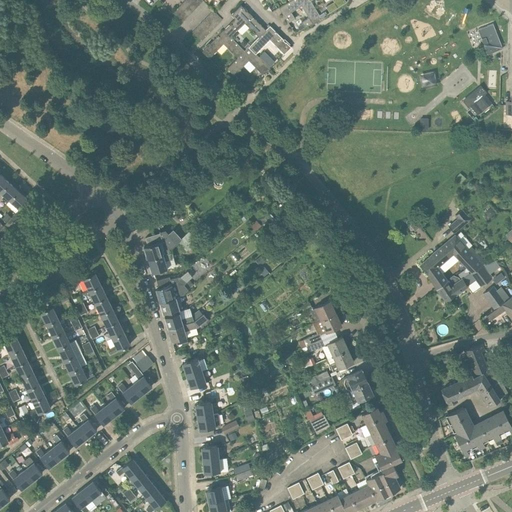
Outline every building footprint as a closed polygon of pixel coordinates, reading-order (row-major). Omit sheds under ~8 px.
[(195,9),(186,0),(182,5),(191,14),(195,9)] [(199,5),(193,0),(186,0),(195,9),(199,5)] [(279,8),(284,16),(288,22),(295,18),(291,12),(302,6),(309,18),(302,22),(305,27),(312,23),(315,21),(315,20),(318,19),(321,18),(310,0),(291,0),(289,1),(279,8)] [(310,0),(332,0),(334,1),(325,6),(329,12),(346,2),(344,0),(310,0)] [(191,14),(182,5),(177,9),(186,18),(191,14)] [(229,24),(223,30),(230,37),(243,25),(257,38),(266,30),(247,11),(246,11),(245,10),(245,9),(241,5),(231,14),(235,18),(231,22),(229,24)] [(186,18),(177,9),(173,13),(182,22),(186,18)] [(213,11),(209,15),(218,24),(222,20),(215,13),(213,11)] [(218,24),(209,15),(205,19),(214,28),(218,24)] [(214,28),(205,19),(200,23),(209,33),(214,28)] [(209,33),(200,23),(196,28),(205,37),(209,33)] [(478,30),(483,43),(501,46),(492,24),(478,30)] [(270,26),(266,30),(257,38),(249,47),(256,54),(270,40),(284,54),(291,47),(289,45),(290,44),(285,39),(284,40),(277,33),(275,31),(270,26)] [(205,37),(196,28),(192,32),(201,41),(205,37)] [(230,37),(223,30),(218,35),(216,37),(209,44),(210,44),(208,47),(207,46),(202,51),(209,58),(223,44),(237,58),(244,51),(230,37)] [(502,48),(484,45),(487,54),(502,48)] [(270,68),(256,54),(249,47),(244,51),(237,58),(227,68),(234,75),(249,61),(263,75),(266,72),(265,72),(267,70),(268,70),(270,68)] [(271,58),(266,64),(269,67),(275,62),(271,58)] [(426,88),(439,85),(436,70),(422,73),(426,88)] [(478,115),(492,103),(485,96),(471,107),(478,115)] [(428,119),(427,119),(423,119),(420,119),(420,122),(420,130),(428,130),(428,119)] [(460,173),(454,179),(460,184),(465,178),(460,173)] [(0,174),(0,191),(1,192),(9,182),(0,174)] [(9,182),(1,192),(10,200),(18,190),(9,182)] [(18,190),(10,200),(19,209),(28,199),(18,190)] [(455,215),(458,218),(464,225),(469,220),(461,210),(455,215)] [(7,223),(12,217),(8,214),(3,219),(7,223)] [(464,225),(458,218),(448,226),(454,233),(464,225)] [(409,225),(414,231),(421,226),(416,220),(409,225)] [(251,226),(255,231),(261,226),(256,221),(251,226)] [(148,246),(144,247),(147,257),(169,251),(168,250),(176,244),(165,232),(145,238),(148,246)] [(182,239),(178,243),(186,252),(198,242),(190,232),(182,239)] [(438,250),(445,259),(452,253),(453,255),(464,245),(456,235),(438,250)] [(204,251),(212,244),(205,236),(197,244),(204,251)] [(468,274),(481,265),(483,263),(470,246),(467,248),(464,245),(453,255),(468,274)] [(437,289),(446,281),(446,280),(436,267),(445,259),(438,250),(436,251),(420,266),(437,289)] [(169,251),(147,257),(151,273),(167,268),(165,261),(169,260),(171,259),(169,251)] [(255,260),(259,266),(265,262),(260,256),(255,260)] [(446,281),(437,289),(445,300),(476,280),(481,286),(491,279),(488,275),(500,267),(493,258),(482,266),(481,265),(468,274),(460,280),(451,287),(446,281)] [(269,272),(264,266),(261,269),(259,271),(263,277),(269,272)] [(504,272),(495,278),(498,283),(507,277),(504,272)] [(83,278),(89,291),(101,285),(95,273),(83,278)] [(446,280),(446,281),(451,287),(460,280),(458,277),(453,275),(446,280)] [(160,301),(179,296),(182,295),(188,290),(183,284),(184,283),(179,277),(170,279),(169,277),(156,280),(159,288),(156,289),(160,301)] [(189,279),(184,283),(183,284),(188,290),(194,285),(189,279)] [(101,285),(89,291),(95,302),(107,297),(101,285)] [(494,309),(505,301),(493,286),(483,293),(494,309)] [(179,296),(160,301),(161,304),(160,305),(161,307),(162,308),(164,313),(179,309),(177,299),(180,298),(179,296)] [(511,296),(487,316),(490,320),(503,310),(503,309),(504,308),(511,318),(511,296)] [(107,297),(95,302),(100,314),(112,308),(107,297)] [(321,319),(336,312),(330,301),(313,308),(310,302),(298,310),(300,316),(302,315),(310,311),(315,322),(321,319)] [(76,307),(78,311),(85,307),(83,303),(76,307)] [(46,325),(58,319),(52,307),(40,312),(46,325)] [(85,307),(78,311),(81,316),(88,312),(85,307)] [(112,308),(100,314),(106,326),(118,320),(112,308)] [(167,324),(168,329),(195,321),(203,314),(199,310),(192,316),(184,318),(181,318),(179,313),(165,317),(165,319),(165,320),(165,322),(167,324)] [(336,312),(321,319),(326,332),(341,325),(336,312)] [(195,321),(168,329),(172,340),(186,336),(185,331),(198,327),(208,320),(203,314),(195,321)] [(70,321),(72,326),(79,323),(77,318),(70,321)] [(52,337),(64,331),(58,319),(46,325),(52,337)] [(118,320),(106,326),(112,338),(124,332),(118,320)] [(79,323),(72,326),(75,331),(82,327),(79,323)] [(302,332),(300,328),(291,334),(293,337),(302,332)] [(57,348),(69,343),(64,331),(52,337),(57,348)] [(124,332),(112,338),(115,345),(109,349),(111,353),(130,344),(124,332)] [(272,332),(267,335),(272,345),(277,342),(272,332)] [(301,340),(304,346),(322,338),(320,332),(301,340)] [(4,342),(10,354),(22,348),(16,336),(4,342)] [(333,356),(348,349),(342,337),(327,344),(321,346),(327,359),(333,356)] [(322,338),(304,346),(306,352),(325,345),(322,338)] [(63,360),(75,355),(81,352),(76,340),(69,343),(57,348),(63,360)] [(82,345),(84,350),(92,346),(89,341),(82,345)] [(466,350),(475,375),(486,370),(485,368),(479,351),(483,349),(481,344),(466,350)] [(92,346),(84,350),(87,355),(94,351),(92,346)] [(501,357),(509,354),(506,347),(498,350),(501,357)] [(22,348),(10,354),(16,366),(27,360),(22,348)] [(354,361),(348,349),(333,356),(335,361),(330,364),(333,371),(354,361)] [(146,355),(142,350),(133,358),(137,362),(146,355)] [(69,372),(81,366),(75,355),(63,360),(69,372)] [(187,375),(201,370),(197,358),(183,362),(187,375)] [(304,368),(316,363),(313,358),(302,363),(304,368)] [(27,360),(16,366),(21,378),(33,372),(27,360)] [(139,379),(133,384),(141,394),(152,386),(132,361),(128,364),(139,379)] [(485,368),(486,370),(494,390),(499,400),(502,398),(508,394),(496,372),(498,370),(494,364),(485,368)] [(84,374),(81,366),(69,372),(75,385),(94,375),(91,370),(84,374)] [(6,370),(0,372),(0,374),(2,378),(9,375),(6,370)] [(205,383),(201,370),(187,375),(191,387),(205,383)] [(308,387),(311,386),(330,377),(327,370),(305,380),(308,387)] [(348,391),(368,382),(362,370),(347,377),(342,378),(340,380),(339,385),(341,389),(345,392),(348,390),(348,391)] [(486,370),(475,375),(476,377),(473,379),(472,376),(441,389),(449,405),(456,402),(454,396),(478,386),(485,397),(484,398),(489,406),(499,401),(499,400),(494,390),(486,370)] [(33,372),(21,378),(27,389),(39,384),(33,372)] [(332,376),(330,377),(311,386),(314,394),(335,384),(332,376)] [(368,382),(348,391),(354,403),(373,395),(368,382)] [(141,394),(133,384),(126,389),(122,383),(118,387),(130,403),(141,394)] [(39,384),(27,389),(32,401),(44,396),(39,384)] [(11,397),(18,394),(15,389),(9,392),(11,397)] [(112,401),(105,406),(114,416),(124,408),(111,392),(107,395),(112,401)] [(20,398),(18,394),(11,397),(13,402),(20,398)] [(44,396),(32,401),(36,409),(29,412),(32,417),(50,408),(44,396)] [(251,410),(252,409),(249,400),(242,402),(246,412),(251,410)] [(197,417),(213,415),(211,402),(195,404),(197,417)] [(6,412),(12,409),(10,404),(3,408),(6,412)] [(114,416),(105,406),(99,411),(94,405),(90,408),(103,425),(114,416)] [(361,414),(366,425),(384,416),(382,411),(379,412),(377,407),(361,414)] [(445,416),(449,425),(467,416),(463,407),(445,416)] [(315,419),(310,408),(305,411),(310,422),(317,435),(331,428),(324,415),(315,419)] [(15,414),(12,409),(6,412),(8,417),(15,414)] [(504,411),(495,415),(504,433),(509,430),(511,434),(511,433),(511,423),(511,425),(504,411)] [(84,422),(78,427),(86,438),(97,430),(84,413),(80,416),(84,422)] [(219,414),(213,415),(197,417),(199,430),(215,428),(215,427),(221,426),(219,414)] [(504,433),(495,415),(486,419),(498,441),(501,439),(499,435),(504,433)] [(384,416),(366,425),(371,434),(386,427),(384,422),(387,421),(384,416)] [(459,433),(463,431),(469,428),(468,426),(471,424),(467,416),(449,425),(453,433),(458,431),(459,433)] [(498,441),(486,419),(479,423),(488,441),(493,439),(495,443),(498,441)] [(224,433),(239,426),(236,420),(221,428),(224,433)] [(13,431),(21,426),(18,421),(10,425),(13,431)] [(24,426),(25,428),(28,433),(35,430),(31,422),(24,426)] [(339,434),(350,429),(347,423),(336,429),(339,434)] [(488,441),(479,423),(472,427),(482,449),(485,447),(483,444),(488,441)] [(86,438),(78,427),(72,432),(67,426),(63,430),(75,446),(86,438)] [(386,427),(371,434),(376,444),(391,437),(386,427)] [(463,431),(472,449),(477,447),(479,450),(482,449),(472,427),(469,428),(463,431)] [(27,439),(30,436),(25,428),(19,430),(23,437),(25,436),(27,439)] [(2,429),(0,430),(0,445),(9,441),(10,445),(19,440),(17,437),(15,438),(13,433),(6,437),(2,429)] [(353,435),(350,429),(339,434),(341,440),(353,435)] [(463,431),(459,433),(455,436),(466,457),(469,455),(467,452),(472,449),(463,431)] [(237,438),(235,432),(228,436),(230,441),(237,438)] [(57,444),(51,449),(59,459),(69,451),(57,435),(53,438),(57,444)] [(391,437),(376,444),(380,454),(396,446),(391,437)] [(345,448),(348,454),(359,448),(356,442),(345,448)] [(203,460),(218,458),(217,445),(202,447),(203,460)] [(396,446),(380,454),(375,456),(379,464),(381,469),(383,468),(384,470),(365,479),(368,484),(375,500),(385,495),(386,498),(396,494),(394,491),(400,488),(395,476),(398,475),(392,463),(402,459),(399,454),(396,446)] [(59,459),(51,449),(45,454),(40,448),(36,451),(48,468),(59,459)] [(359,448),(348,454),(351,459),(362,454),(359,448)] [(29,466),(24,471),(32,481),(42,472),(30,456),(24,461),(29,466)] [(125,471),(130,477),(141,469),(133,458),(116,471),(119,475),(125,471)] [(220,471),(218,458),(203,460),(204,473),(220,471)] [(4,468),(9,465),(5,460),(0,463),(4,468)] [(343,465),(349,476),(354,473),(349,462),(343,465)] [(235,474),(250,469),(248,463),(233,468),(235,474)] [(343,479),(349,476),(343,465),(338,467),(343,479)] [(255,467),(250,469),(235,474),(237,480),(257,473),(255,467)] [(141,469),(130,477),(138,488),(149,479),(141,469)] [(32,481),(24,471),(17,476),(13,470),(8,473),(21,489),(32,481)] [(332,484),(338,481),(333,470),(327,472),(332,484)] [(312,475),(318,487),(323,484),(318,473),(312,475)] [(312,490),(318,487),(312,475),(307,478),(312,490)] [(149,479),(138,488),(147,498),(157,490),(149,479)] [(258,490),(264,491),(267,480),(261,479),(258,490)] [(93,481),(83,489),(91,500),(97,507),(101,504),(107,498),(93,481)] [(293,485),(298,496),(304,493),(299,482),(293,485)] [(358,489),(366,504),(375,500),(368,484),(358,489)] [(293,499),(298,496),(293,485),(287,488),(293,499)] [(0,506),(10,498),(0,486),(0,506)] [(206,490),(209,503),(224,500),(224,499),(221,487),(206,490)] [(126,497),(133,492),(129,488),(123,493),(126,497)] [(91,500),(83,489),(72,497),(83,511),(86,511),(89,510),(85,505),(91,500)] [(349,494),(356,509),(366,504),(358,489),(349,494)] [(157,490),(147,498),(152,505),(147,509),(148,511),(151,511),(166,500),(157,490)] [(136,496),(133,492),(126,497),(130,501),(136,496)] [(327,499),(333,511),(339,511),(345,510),(339,499),(340,498),(338,494),(327,499)] [(339,499),(345,510),(345,511),(350,511),(356,509),(349,494),(340,498),(339,499)] [(321,511),(333,511),(327,499),(318,504),(321,511)] [(226,511),(224,500),(209,503),(210,511),(226,511)] [(74,511),(66,502),(56,511),(74,511)]
